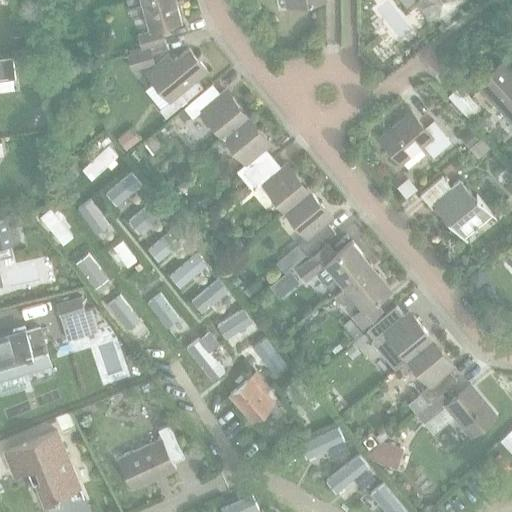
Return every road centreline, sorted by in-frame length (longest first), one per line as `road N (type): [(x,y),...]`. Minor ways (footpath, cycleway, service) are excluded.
road 1 (residential): [(511,352),(482,339),(321,135)]
road 2 (residential): [(371,96),(350,65),(325,55),(272,76)]
